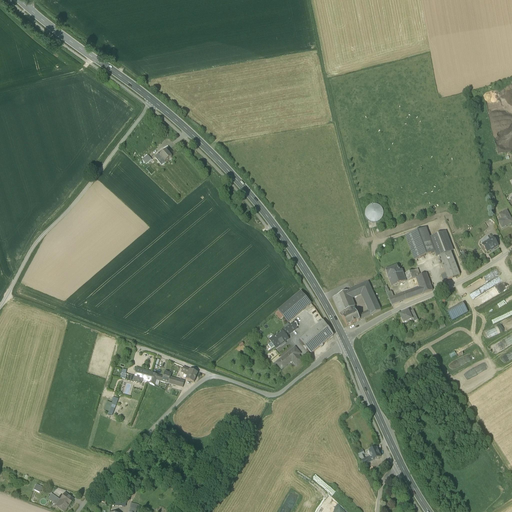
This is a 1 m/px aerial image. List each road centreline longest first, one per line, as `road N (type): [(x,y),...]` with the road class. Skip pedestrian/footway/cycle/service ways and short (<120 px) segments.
road 1 (unclassified): [(77,511),(211,373),(274,396),(344,340)]
road 2 (secondary): [(344,340),(268,218),(152,101)]
road 3 (unclassified): [(0,307),(43,232),(152,101)]
road 4 (track): [(309,0),(369,239)]
road 5 (unclassified): [(344,340),(511,249)]
road 6 (secondary): [(152,101),(27,6)]
road 7 (secondary): [(401,466),(344,340)]
road 8 (track): [(7,295),(133,343)]
